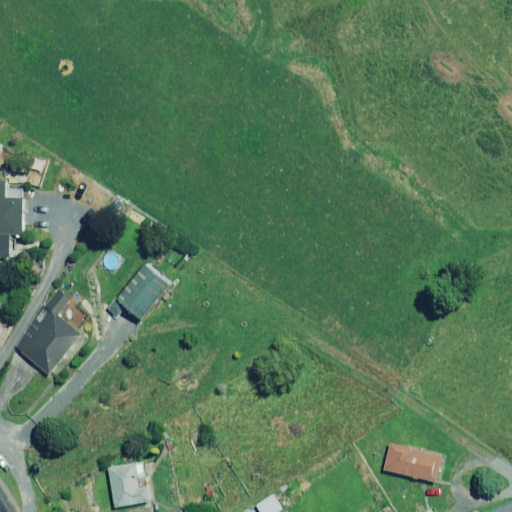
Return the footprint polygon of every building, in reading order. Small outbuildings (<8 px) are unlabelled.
[(6,182),(0,181),(0,259),(10,260),(10,236),(23,236),(24,187),(6,186),(6,182)] [(147,266),(119,301),(116,299),(107,310),(117,318),(126,307),(144,321),(172,286),(147,266)] [(70,303),(59,294),(15,347),(50,376),(84,336),(60,316),(70,303)] [(442,457),(391,444),(384,471),(435,483),(442,457)] [(149,503),(143,464),(109,469),(116,508),(149,503)] [(281,511),(284,510),(275,496),(257,507),(259,511),(281,511)]
